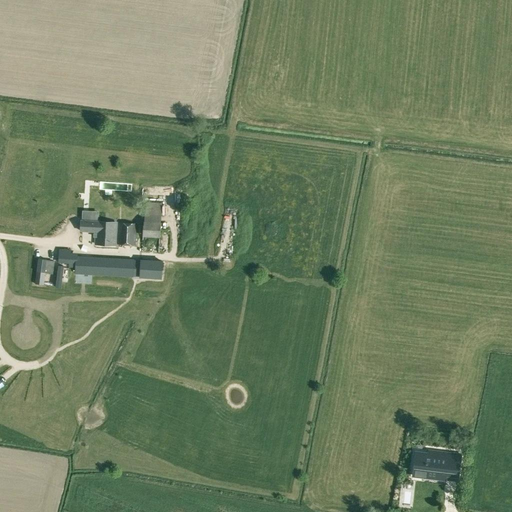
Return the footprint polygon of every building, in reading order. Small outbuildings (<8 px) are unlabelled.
[(158,164),(157,191),(173,192),(174,164),(158,164)] [(142,235),(159,235),(159,200),(143,200),(142,235)] [(180,209),(176,216),(181,219),(185,211),(180,209)] [(81,221),(81,231),(96,232),(96,234),(94,234),(96,235),(96,237),(94,236),(94,237),(96,237),(95,244),(103,244),(103,243),(108,243),(108,245),(115,245),(117,223),(100,222),(81,221)] [(120,223),(118,245),(135,246),(136,224),(120,223)] [(158,251),(158,241),(154,241),(154,236),(142,236),(141,250),(158,251)] [(76,257),(77,257),(77,256),(70,256),(71,250),(59,250),(59,262),(69,263),(69,266),(76,267),(76,257)] [(76,257),(76,267),(75,273),(131,276),(131,273),(140,274),(140,277),(161,278),(162,261),(141,260),(141,263),(132,262),(132,259),(77,257),(76,257)] [(38,259),(35,284),(44,285),(46,263),(47,261),(47,260),(38,259)] [(459,475),(462,455),(429,451),(428,458),(415,456),(414,469),(428,471),(427,478),(445,480),(447,461),(460,463),(458,475),(459,475)]
